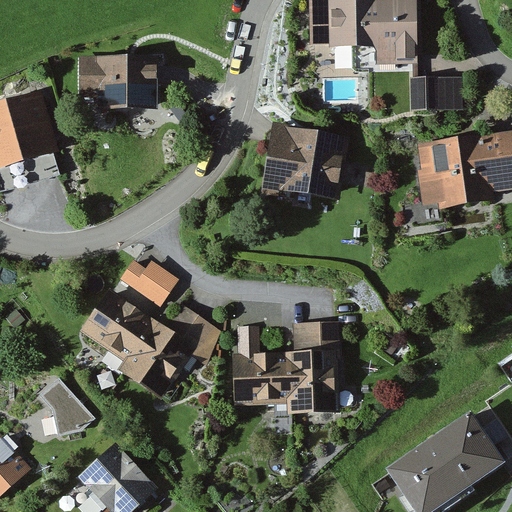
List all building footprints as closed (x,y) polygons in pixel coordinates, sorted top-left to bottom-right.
[(309,0),(312,67),(418,62),(415,0),(309,0)] [(158,62),(93,59),(91,110),(156,113),(158,72),(158,62)] [(467,97),(467,65),(430,65),(430,97),(467,97)] [(0,196),(32,188),(60,180),(38,98),(0,107),(0,196)] [(351,141),(274,129),(263,195),(340,207),(351,141)] [(511,136),(414,149),(422,213),(511,201),(511,136)] [(124,267),(167,295),(185,267),(156,248),(151,256),(137,247),(124,267)] [(97,313),(81,337),(122,364),(115,374),(162,405),(191,362),(206,371),(228,338),(181,307),(165,331),(127,306),(115,325),(97,313)] [(239,359),(229,359),(232,413),(288,410),(288,420),(343,417),(338,325),(292,328),(294,354),(263,356),(262,329),(237,331),(239,359)] [(96,422),(57,382),(40,399),(54,416),(56,440),(83,438),(96,422)] [(475,395),(389,453),(422,502),(508,444),(475,395)] [(0,435),(0,503),(34,473),(0,435)] [(140,511),(160,495),(118,446),(76,482),(101,511),(140,511)]
